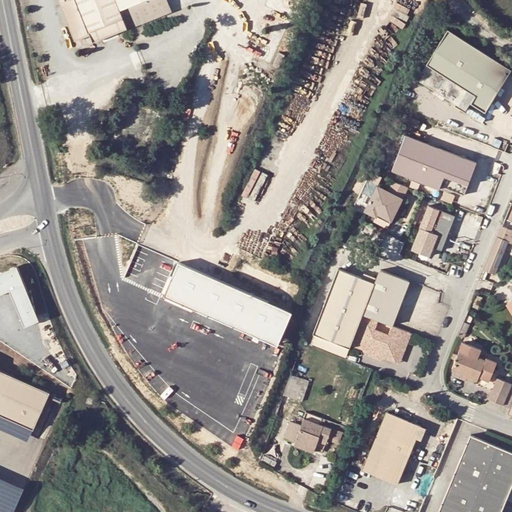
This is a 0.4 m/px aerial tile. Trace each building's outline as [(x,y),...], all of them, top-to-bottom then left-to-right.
[(65,0),(66,1),(62,2),(76,37),(89,32),(93,41),(126,28),(117,6),(127,2),(135,24),(171,10),(167,0),(65,0)] [(508,68),(444,29),(418,71),(420,72),(416,80),(463,108),(467,101),(482,110),(508,68)] [(115,138),(135,146),(139,138),(135,136),(137,131),(136,131),(145,110),(138,108),(130,127),(121,123),(115,138)] [(145,110),(136,131),(137,131),(142,134),(152,113),(145,110)] [(406,135),(392,170),(439,188),(440,186),(464,195),(476,163),(406,135)] [(376,216),(377,212),(391,219),(407,187),(393,180),(388,191),(376,186),(364,210),(376,216)] [(454,215),(428,205),(420,227),(421,227),(412,249),(429,255),(433,245),(442,249),(454,215)] [(377,212),(376,216),(373,220),(387,227),(391,219),(377,212)] [(493,272),(505,241),(511,243),(511,230),(500,226),(484,269),(493,272)] [(0,295),(14,289),(29,325),(44,319),(23,265),(0,273),(0,295)] [(176,265),(161,300),(278,350),(293,315),(176,265)] [(345,271),(338,268),(335,278),(313,333),(349,347),(375,282),(345,271)] [(381,269),(363,314),(378,319),(391,325),(393,325),(410,280),(381,269)] [(363,314),(353,339),(368,345),(365,353),(376,357),(377,354),(382,355),(383,351),(398,357),(408,331),(393,325),(391,325),(388,334),(374,329),(378,319),(363,314)] [(410,332),(408,331),(398,357),(383,351),(382,355),(377,354),(376,357),(380,359),(384,357),(399,362),(410,332)] [(368,345),(353,339),(352,344),(363,349),(365,353),(368,345)] [(452,367),(477,377),(479,371),(485,374),(491,361),(477,355),(480,349),(462,342),(457,354),(452,352),(449,358),(454,360),(452,367)] [(0,414),(32,429),(48,393),(0,370),(0,414)] [(293,374),(286,394),(304,400),(306,393),(303,391),(307,379),(293,374)] [(488,398),(502,404),(511,383),(497,377),(488,398)] [(511,396),(511,383),(502,404),(508,406),(511,396)] [(421,425),(386,411),(362,469),(397,483),(421,425)] [(319,435),(326,438),(330,428),(303,418),(300,424),(290,420),(284,437),(294,441),(295,439),(315,446),(319,435)] [(341,432),(330,428),(326,438),(337,442),(341,432)] [(500,511),(511,484),(511,451),(470,435),(439,511),(440,511),(500,511)] [(294,441),(293,443),(313,451),(315,446),(295,439),(294,441)]
